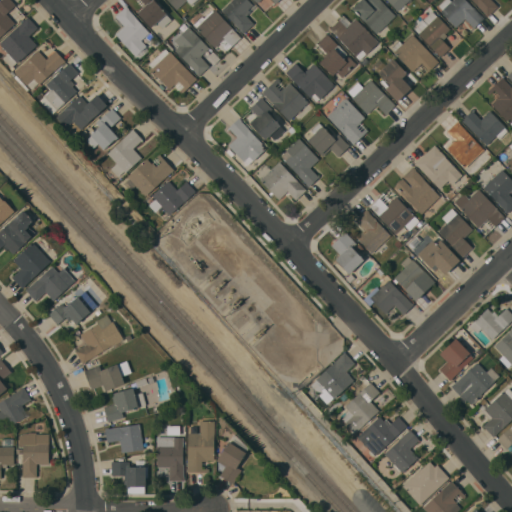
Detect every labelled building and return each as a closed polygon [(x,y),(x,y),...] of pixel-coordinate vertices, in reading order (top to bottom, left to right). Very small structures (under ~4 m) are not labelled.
[(0,0),(12,0),(16,4),(6,13),(15,23),(0,36),(0,0)] [(155,0),(171,19),(162,27),(157,21),(151,27),(137,12),(142,7),(136,0),(155,0)] [(196,0),(192,4),(188,0),(186,0),(177,9),(168,0),(196,0)] [(243,33),(241,30),(233,21),(234,21),(222,8),(230,0),(249,0),(253,4),(248,9),(248,10),(253,5),(254,7),(250,11),(247,15),(254,23),(243,33)] [(377,33),(352,8),(360,0),(380,0),(395,15),(377,33)] [(408,0),(398,10),(388,0),(408,0)] [(442,9),(438,5),(443,0),(467,0),(481,15),(482,14),(484,17),(474,27),(465,18),(456,26),(441,10),(442,9)] [(492,0),(498,6),(487,16),(484,13),(485,12),(473,0),(492,0)] [(150,32),(142,39),(147,45),(146,46),(149,50),(139,58),(136,54),(135,55),(115,33),(124,25),(123,24),(120,26),(113,19),(116,16),(115,15),(126,5),(150,32)] [(215,9),(233,28),(241,37),(227,50),(220,43),(215,47),(196,27),(197,26),(194,23),(202,15),(202,14),(209,7),(213,11),(215,9)] [(428,24),(423,18),(432,10),(437,15),(450,28),(445,33),(447,35),(443,39),(450,47),(441,56),(419,33),(428,24)] [(355,17),(378,41),(360,59),(329,28),(343,14),(351,22),(355,17)] [(37,44),(17,62),(16,61),(11,67),(2,58),(8,53),(0,44),(0,42),(25,19),(25,18),(28,16),(38,27),(29,35),(33,40),(37,44)] [(399,24),(403,20),(407,24),(403,28),(399,24)] [(179,45),(174,40),(188,26),(209,47),(200,56),(209,65),(199,76),(196,73),(196,72),(188,64),(189,63),(175,49),(179,45)] [(327,33),(347,53),(343,57),(344,58),(347,55),(356,63),(342,77),(336,71),(333,75),(322,64),(321,64),(319,62),(324,57),(314,46),(327,33)] [(413,70),(394,51),(395,50),(392,46),(399,39),(402,43),(412,33),(439,61),(424,75),(422,73),(423,73),(417,66),(413,70)] [(160,79),(157,76),(156,77),(153,74),(154,72),(150,68),(152,67),(149,64),(165,48),(169,51),(170,50),(197,78),(181,93),(175,87),(176,86),(174,84),(170,88),(161,79),(160,79)] [(38,49),(46,58),(56,49),(65,60),(39,84),(38,82),(32,88),(27,84),(27,85),(14,71),(38,49)] [(393,58),(407,72),(402,77),(411,87),(397,100),(385,88),(389,84),(378,72),(393,58)] [(52,113),(40,99),(46,94),(45,93),(48,91),(51,89),(46,84),(54,77),(53,76),(56,73),(57,73),(69,62),(78,71),(70,79),(74,84),(72,85),(77,90),(52,113)] [(296,62),(305,71),(314,62),(335,84),(320,98),(319,98),(315,101),(310,96),(310,97),(297,83),(297,84),(285,71),(296,62)] [(15,77),(17,75),(33,93),(31,94),(15,77)] [(511,86),(511,124),(510,123),(491,103),(495,100),(487,91),(502,76),(511,86)] [(310,107),(299,118),(295,114),(289,119),(265,94),(264,95),(262,92),(278,77),(285,85),(284,86),(285,86),(289,82),(308,101),(306,103),(310,107)] [(353,96),(348,91),(357,81),(363,87),(371,79),(395,104),(385,113),(377,104),(367,113),(352,97),(353,96)] [(362,121),(369,129),(353,144),(327,115),(337,106),(331,99),(339,91),(345,98),(346,97),(365,117),(360,121),(360,122),(362,121)] [(81,129),(73,120),(66,127),(56,116),(79,95),(87,103),(97,94),(107,104),(81,129)] [(286,131),(276,141),(273,138),(272,140),(268,136),(265,139),(249,122),(257,115),(250,107),(262,96),(264,98),(263,99),(272,108),(268,112),(280,125),(281,123),(285,127),(284,129),(286,131)] [(98,143),(93,147),(86,139),(91,135),(90,134),(100,125),(96,122),(112,107),(121,117),(111,126),(114,130),(113,131),(118,137),(115,139),(115,138),(103,149),(98,143)] [(464,122),(461,120),(472,110),(481,119),(490,110),(505,126),(504,127),(508,130),(499,138),(496,135),(486,144),(464,122)] [(243,161),(228,144),(237,136),(228,127),(239,117),(241,119),(241,120),(262,143),(261,144),(265,148),(253,160),(253,159),(247,164),(244,160),(243,161)] [(447,130),(457,120),(460,123),(484,149),(465,167),(446,148),(451,143),(445,137),(449,133),(447,130)] [(308,139),(314,133),(310,129),(318,121),(334,138),(338,133),(347,143),(347,142),(349,145),(338,156),(331,148),(323,155),(308,139)] [(116,162),(107,153),(122,138),(130,131),(133,128),(143,139),(133,148),(141,157),(125,172),(124,170),(118,176),(117,176),(112,180),(105,173),(116,162)] [(319,158),(310,167),(319,176),(308,186),(306,183),(298,175),(298,174),(285,160),(281,155),(286,150),(286,149),(299,137),(319,158)] [(435,143),(446,156),(445,156),(462,174),(452,184),(448,180),(439,188),(418,165),(417,166),(414,163),(435,143)] [(498,156),(503,151),(506,155),(501,160),(498,156)] [(127,176),(146,158),(151,162),(157,157),(156,156),(159,153),(174,169),(145,195),(136,185),(130,190),(123,183),(129,178),(127,176)] [(260,179),(279,161),(306,189),(295,199),(287,190),(278,199),(260,179)] [(421,213),(395,185),(396,184),(396,182),(399,179),(401,179),(402,178),(410,186),(412,185),(403,175),(413,166),(416,168),(415,169),(440,196),(421,213)] [(502,168),(511,178),(511,188),(508,192),(511,196),(511,208),(507,213),(503,209),(504,208),(483,186),(502,168)] [(170,214),(162,206),(155,212),(148,204),(155,198),(152,195),(168,180),(177,189),(186,180),(196,190),(170,214)] [(478,227),(461,209),(462,209),(454,201),(463,192),(468,198),(479,188),(497,208),(496,208),(504,216),(495,225),(494,225),(490,229),(483,222),(478,227)] [(448,200),(446,197),(453,190),(456,193),(448,200)] [(396,196),(419,220),(409,230),(404,225),(396,233),(378,215),(378,214),(370,206),(384,192),(392,200),(396,196)] [(0,196),(3,200),(4,199),(14,210),(0,223),(0,196)] [(447,222),(442,217),(452,207),(457,213),(457,212),(473,229),(463,237),(472,247),(462,257),(450,244),(451,244),(438,230),(447,222)] [(372,253),(357,237),(365,228),(356,219),(367,208),(369,211),(368,212),(390,234),(384,241),(389,246),(381,254),(376,249),(372,253)] [(0,230),(23,209),(33,220),(28,225),(29,225),(25,229),(31,235),(24,242),(24,243),(13,253),(8,248),(6,250),(2,246),(0,247),(0,230)] [(345,230),(347,232),(347,233),(356,243),(352,246),(364,259),(349,273),(336,259),(335,258),(340,254),(331,244),(345,230)] [(394,243),(398,239),(403,244),(398,248),(394,243)] [(460,259),(445,274),(435,264),(431,267),(418,253),(432,239),(436,243),(440,239),(460,259)] [(14,260),(33,242),(51,261),(25,285),(22,288),(12,277),(14,274),(10,270),(17,264),(14,260)] [(363,248),(360,251),(355,246),(359,243),(363,248)] [(405,267),(400,262),(408,255),(412,259),(413,259),(435,282),(416,300),(394,277),(405,267)] [(26,290),(52,266),(58,272),(63,267),(74,279),(69,284),(70,285),(54,300),(45,291),(36,300),(26,290)] [(370,305),(364,299),(377,286),(379,288),(389,279),(401,292),(402,292),(411,302),(412,302),(414,304),(403,314),(394,304),(385,313),(374,301),(370,305)] [(80,285),(97,305),(79,321),(77,324),(71,317),(69,320),(65,316),(57,324),(48,314),(62,302),(65,305),(66,305),(76,296),(73,292),(76,289),(80,285)] [(511,319),(492,339),(481,328),(477,332),(470,325),(474,320),(487,307),(492,312),(494,310),(498,315),(506,307),(511,313),(511,319)] [(86,343),(80,333),(98,323),(96,320),(107,314),(111,321),(112,320),(123,339),(112,346),(111,345),(86,360),(86,361),(83,363),(75,350),(86,343)] [(511,364),(511,363),(508,367),(499,358),(503,354),(494,345),(511,327),(511,364)] [(452,378),(450,380),(439,368),(447,361),(439,353),(444,349),(456,338),(470,352),(469,353),(473,357),(452,378)] [(479,355),(476,351),(481,347),(484,350),(479,355)] [(316,378),(342,354),(341,354),(344,351),(355,363),(350,367),(353,371),(349,374),(354,380),(334,398),(333,397),(327,403),(319,395),(319,394),(318,393),(319,392),(312,385),(317,380),(316,378)] [(0,360),(1,359),(11,371),(3,378),(9,386),(0,393),(0,360)] [(100,364),(102,369),(117,363),(117,364),(126,360),(131,372),(122,375),(125,382),(107,390),(106,389),(103,384),(91,389),(84,370),(100,364)] [(481,394),(471,404),(467,399),(465,401),(450,385),(454,382),(455,382),(462,375),(463,375),(477,362),(486,371),(491,367),(499,375),(494,380),(481,393),(481,394)] [(370,381),(380,391),(370,401),(379,410),(355,433),(350,428),(350,427),(341,417),(346,413),(345,412),(348,409),(345,406),(370,381)] [(0,408),(0,401),(11,395),(11,394),(21,388),(24,386),(31,399),(22,404),(24,409),(21,411),(25,417),(11,425),(0,425),(0,410),(1,410),(0,408)] [(111,393),(133,387),(135,394),(143,392),(146,404),(138,406),(138,407),(122,411),(123,417),(111,420),(111,421),(108,422),(104,406),(114,403),(111,393)] [(483,411),(483,412),(479,408),(483,405),(485,408),(504,390),(504,391),(508,387),(511,391),(511,418),(496,433),(493,436),(483,425),(490,419),(483,411)] [(340,397),(345,393),(349,396),(343,401),(340,397)] [(380,415),(384,420),(386,418),(390,423),(398,416),(407,426),(375,455),(357,436),(380,415)] [(187,471),(187,468),(188,432),(200,433),(200,420),(214,420),(214,459),(207,459),(207,463),(209,463),(209,472),(187,471)] [(143,449),(122,452),(120,440),(108,441),(109,442),(107,442),(105,428),(109,427),(109,428),(140,423),(143,449)] [(509,427),(509,428),(511,425),(511,442),(506,448),(497,438),(509,427)] [(385,453),(400,439),(399,438),(410,429),(419,439),(410,448),(418,457),(402,472),(401,471),(399,472),(392,465),(394,463),(385,453)] [(28,433),(28,431),(36,432),(36,433),(49,433),(49,463),(37,463),(37,476),(22,476),(22,462),(23,462),(23,446),(19,446),(19,435),(26,433),(28,433)] [(218,460),(234,433),(236,435),(248,447),(245,451),(246,452),(237,466),(241,469),(235,480),(233,483),(220,474),(225,466),(218,460)] [(157,437),(183,436),(183,475),(184,475),(184,480),(169,480),(169,466),(157,466),(157,437)] [(0,446),(3,446),(3,437),(13,437),(13,446),(14,446),(14,464),(7,464),(7,467),(1,467),(1,478),(0,478),(0,446)] [(112,474),(112,461),(129,461),(129,465),(130,465),(130,466),(136,466),(136,459),(145,459),(145,466),(148,466),(148,477),(145,477),(145,486),(144,486),(144,493),(127,493),(127,486),(127,480),(125,480),(125,474),(112,474)] [(403,486),(430,461),(435,466),(437,464),(449,477),(420,504),(403,486)] [(451,480),(466,496),(457,504),(461,507),(457,511),(457,510),(454,511),(428,511),(423,506),(451,480)]
